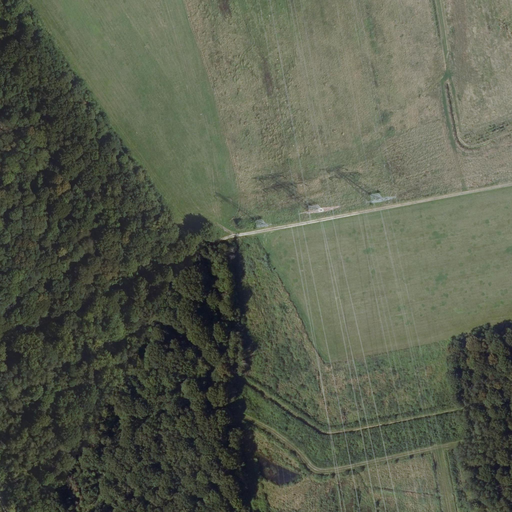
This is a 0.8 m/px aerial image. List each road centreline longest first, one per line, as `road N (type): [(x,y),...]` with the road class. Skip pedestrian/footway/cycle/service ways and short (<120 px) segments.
road 1 (track): [(511,437),(323,472),(223,399),(210,354),(169,325),(153,325),(0,402)]
road 2 (track): [(0,360),(203,271),(243,389)]
road 3 (track): [(217,243),(511,183)]
